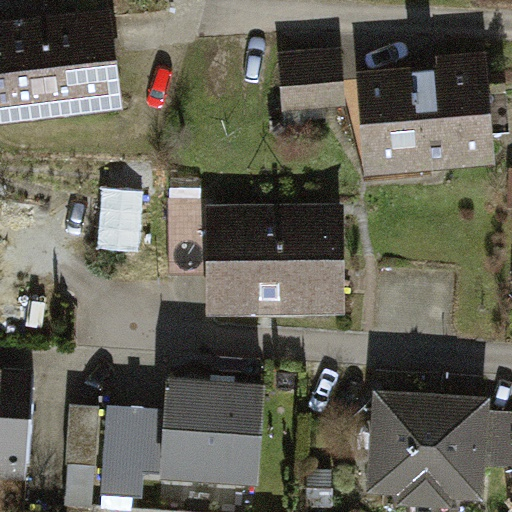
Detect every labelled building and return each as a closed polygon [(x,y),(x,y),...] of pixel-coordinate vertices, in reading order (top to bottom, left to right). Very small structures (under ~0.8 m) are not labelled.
[(111,25),(0,36),(0,118),(120,106),(111,25)] [(347,55),(280,61),(284,110),(351,103),(350,88),(347,55)] [(489,77),(350,88),(351,103),(356,178),(496,168),(489,77)] [(341,216),(205,212),(201,315),(337,320),(341,216)] [(267,387),(176,378),(166,477),(258,486),(267,387)] [(34,389),(0,387),(0,469),(28,471),(34,389)] [(478,511),(486,421),(377,411),(368,511),(478,511)] [(98,422),(70,419),(64,472),(92,475),(98,422)] [(333,511),(336,480),(307,477),(304,511),(314,511),(333,511)]
